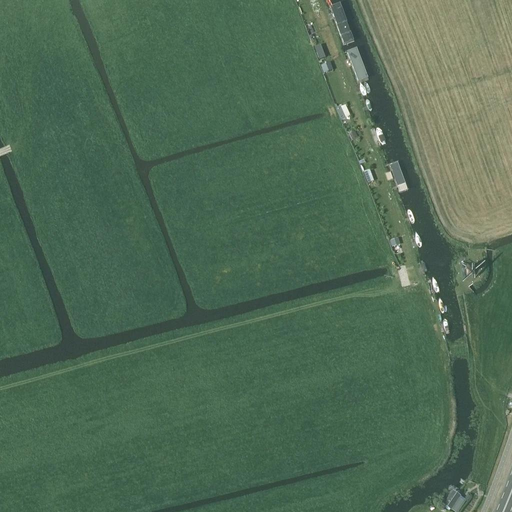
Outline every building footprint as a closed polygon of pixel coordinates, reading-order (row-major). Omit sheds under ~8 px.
[(327,0),(338,31),(349,27),(339,0),(327,0)] [(356,46),(346,50),(360,92),(371,88),(356,46)] [(320,52),(316,53),(319,60),(323,59),(325,58),(322,51),(320,52)] [(325,65),(321,67),(324,74),(327,73),(333,71),(330,63),(325,65)] [(345,106),(337,110),(342,120),(350,117),(345,106)] [(349,135),(352,141),(358,138),(355,132),(349,135)] [(381,148),(390,174),(400,171),(390,144),(381,148)] [(398,239),(390,241),(392,247),(400,245),(398,239)] [(475,275),(474,265),(464,267),(465,278),(475,275)] [(453,493),(445,506),(450,510),(452,511),(456,511),(464,501),(459,497),(460,497),(453,493)]
